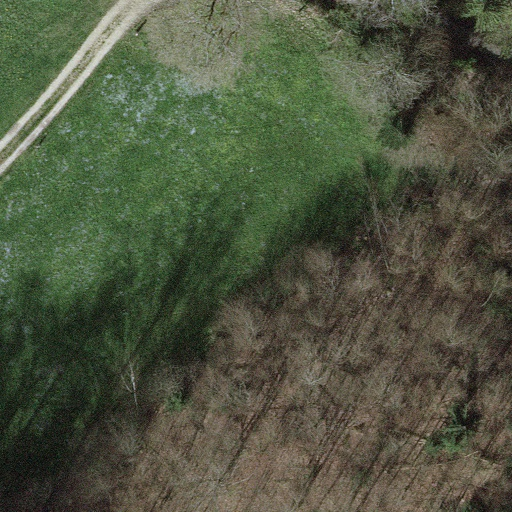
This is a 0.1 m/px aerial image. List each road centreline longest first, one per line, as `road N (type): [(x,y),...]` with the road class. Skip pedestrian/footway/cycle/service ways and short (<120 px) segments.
road 1 (track): [(136,0),(0,154)]
road 2 (track): [(511,45),(379,0)]
